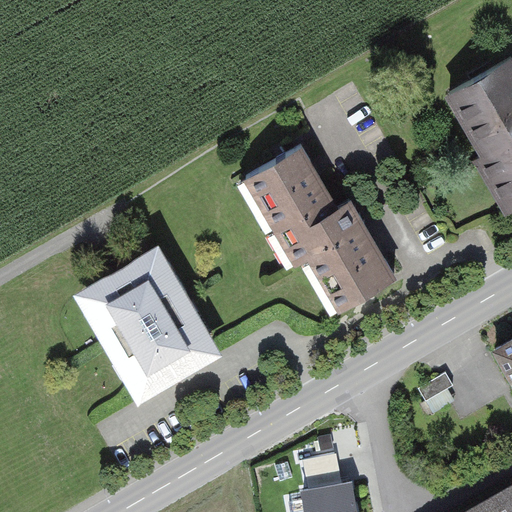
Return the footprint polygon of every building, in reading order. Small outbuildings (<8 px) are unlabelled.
[(511,59),(454,93),(492,157),(482,163),(511,213),(511,59)] [(318,141),(255,175),(304,262),(320,253),(352,310),(411,277),(366,195),(352,202),(318,141)] [(170,242),(86,291),(152,404),(236,355),(170,242)] [(511,338),(503,343),(511,361),(511,338)] [(457,385),(448,370),(420,386),(429,401),(457,385)] [(342,481),(336,451),(305,457),(311,489),(305,490),(309,511),(356,511),(350,479),(342,481)] [(511,511),(511,489),(471,511),(511,511)]
